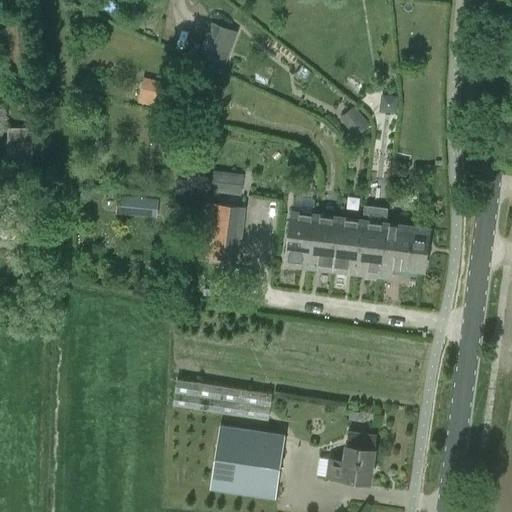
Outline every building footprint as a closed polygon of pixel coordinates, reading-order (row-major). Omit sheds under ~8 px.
[(24,18),(0,19),(0,61),(1,79),(28,77),(24,18)] [(229,57),(223,55),(202,47),(199,56),(225,66),(229,57)] [(170,83),(160,81),(154,108),(164,110),(170,83)] [(383,93),(380,110),(397,112),(399,96),(383,93)] [(370,125),(362,115),(348,126),(356,136),(370,125)] [(31,128),(8,128),(7,182),(32,182),(31,128)] [(211,191),(241,195),(244,175),(213,171),(211,191)] [(158,199),(118,196),(117,212),(156,216),(158,199)] [(216,202),(215,238),(244,239),(245,203),(216,202)] [(284,265),(308,268),(316,215),(292,212),(284,265)] [(308,268),(333,271),(341,218),(316,215),(308,268)] [(357,274),(365,221),(341,218),(333,271),(357,274)] [(381,277),(383,264),(388,224),(365,221),(357,274),(381,277)] [(427,226),(427,229),(388,224),(383,264),(424,270),(429,229),(429,227),(427,226)] [(242,246),(197,240),(196,254),(240,260),(242,246)] [(177,381),(173,406),(268,421),(272,396),(177,381)] [(359,414),(350,412),(348,420),(357,422),(359,414)] [(275,499),(285,436),(222,425),(211,488),(275,499)] [(370,482),(377,435),(349,431),(344,459),(329,457),(326,476),(370,482)]
